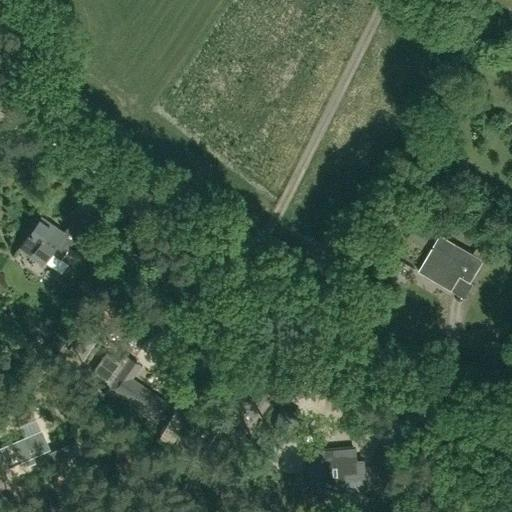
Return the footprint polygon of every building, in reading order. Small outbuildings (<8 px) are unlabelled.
[(61,261),(88,224),(78,217),(65,235),(43,219),(21,251),(43,266),(51,254),(61,261)] [(483,261),(457,245),(451,255),(435,245),(420,272),(452,291),(461,277),(471,283),(483,261)] [(121,346),(138,358),(147,345),(131,333),(121,346)] [(139,368),(130,360),(110,389),(153,420),(165,403),(131,379),(139,368)] [(236,406),(253,417),(268,393),(251,382),(236,406)] [(300,421),(281,417),(277,442),(296,447),(300,421)] [(54,448),(46,429),(5,446),(13,464),(29,458),(32,463),(39,460),(37,454),(54,448)] [(52,453),(57,464),(79,455),(74,443),(52,453)] [(320,453),(322,483),(342,482),(341,474),(355,473),(354,459),(330,460),(330,453),(320,453)]
